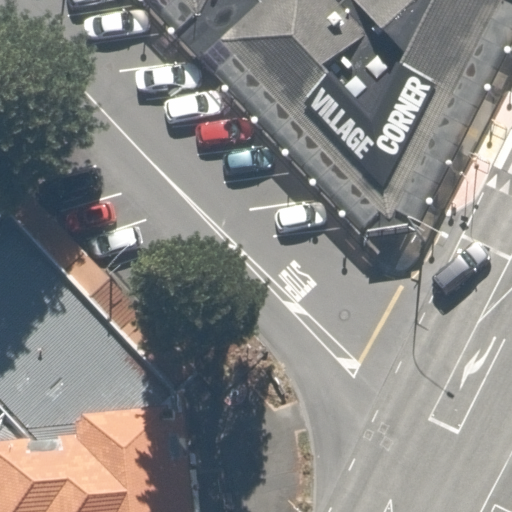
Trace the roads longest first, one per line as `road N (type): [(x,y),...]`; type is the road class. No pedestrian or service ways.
road 1 (residential): [(0,11),(425,469)]
road 2 (secondary): [(511,294),(425,469)]
